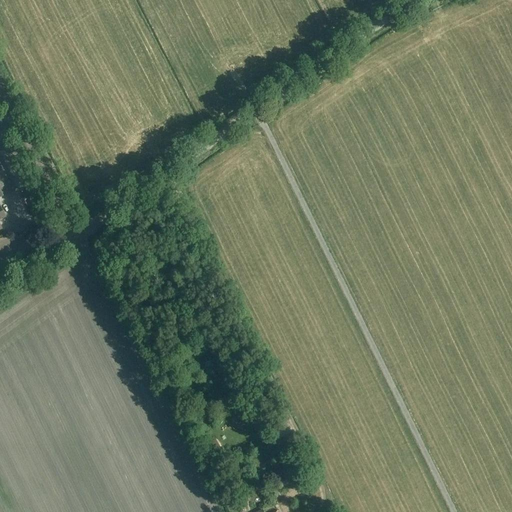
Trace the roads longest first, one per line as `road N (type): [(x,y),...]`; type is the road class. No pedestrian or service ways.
road 1 (tertiary): [(70,243),(286,85),(425,0)]
road 2 (track): [(167,170),(318,482),(320,511)]
road 3 (unclassified): [(70,243),(0,98)]
